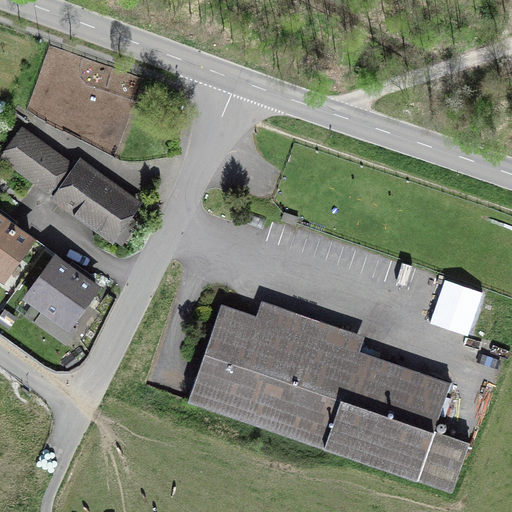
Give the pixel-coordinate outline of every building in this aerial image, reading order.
[(18,131),(0,156),(47,191),(46,193),(110,239),(135,206),(82,168),(71,184),(61,177),(68,167),(18,131)] [(279,221),(293,226),(296,218),(282,214),(279,221)] [(0,278),(2,279),(29,242),(0,221),(0,278)] [(67,326),(94,289),(53,259),(26,297),(67,326)] [(432,431),(448,384),(219,306),(186,402),(450,493),(467,443),(432,431)]
